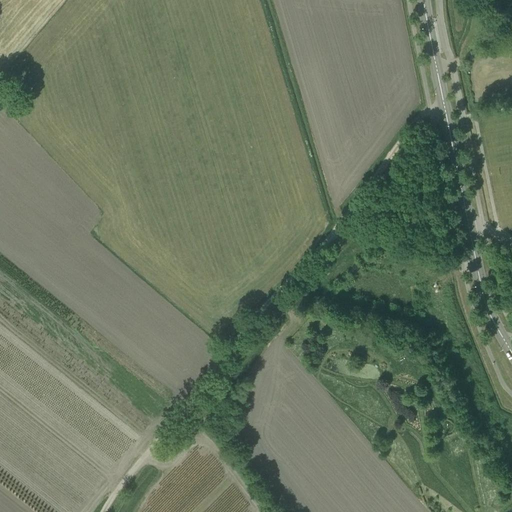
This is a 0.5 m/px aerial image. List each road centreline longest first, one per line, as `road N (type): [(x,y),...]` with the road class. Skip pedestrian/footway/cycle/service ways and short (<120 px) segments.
road 1 (track): [(104,511),(166,417),(365,190),(414,120),(444,107)]
road 2 (secondary): [(511,352),(491,320),(465,225),(423,0)]
